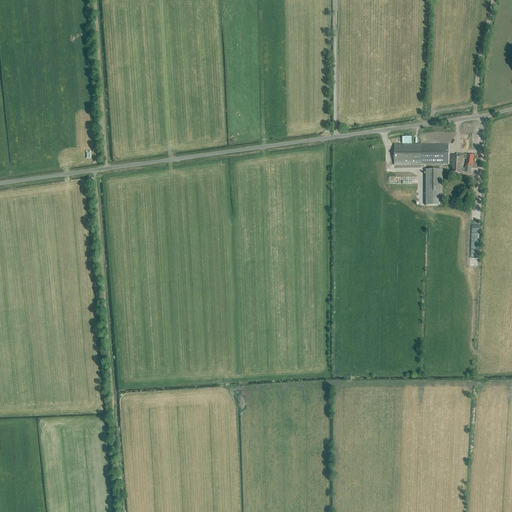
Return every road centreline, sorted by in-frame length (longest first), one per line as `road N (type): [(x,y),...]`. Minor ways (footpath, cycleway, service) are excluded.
road 1 (unclassified): [(0,183),(511,108)]
road 2 (track): [(109,168),(95,0)]
road 3 (track): [(335,137),(335,0)]
